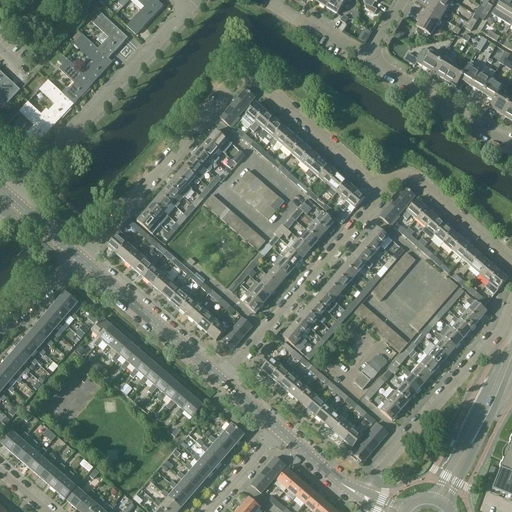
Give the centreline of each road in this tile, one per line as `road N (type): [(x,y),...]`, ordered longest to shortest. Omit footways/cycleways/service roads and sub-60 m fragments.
road 1 (residential): [(187,7),(10,198)]
road 2 (residential): [(356,493),(500,330),(511,296)]
road 3 (residential): [(219,379),(383,192)]
road 4 (residential): [(75,255),(240,79)]
road 5 (tertiary): [(219,379),(75,255)]
road 6 (residential): [(383,192),(251,78),(240,79)]
road 7 (residential): [(511,143),(367,57)]
road 8 (residential): [(511,259),(418,178),(395,178),(383,192)]
road 9 (secondary): [(438,500),(511,356)]
